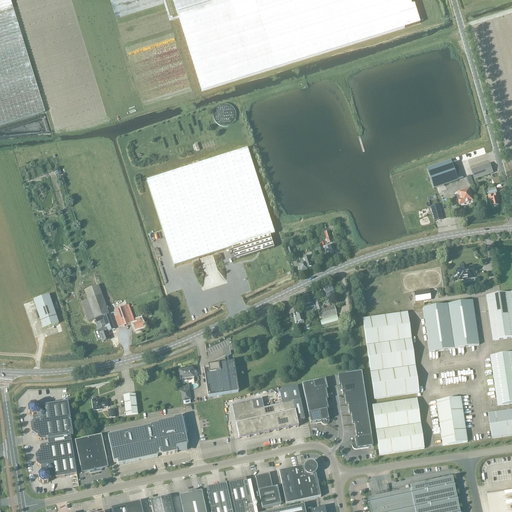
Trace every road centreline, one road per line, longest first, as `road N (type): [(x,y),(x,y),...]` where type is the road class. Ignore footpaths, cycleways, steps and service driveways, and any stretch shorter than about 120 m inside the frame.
road 1 (tertiary): [(511,228),(357,260),(144,355),(66,371),(2,371)]
road 2 (unclassified): [(21,507),(308,446),(328,454),(336,475)]
road 3 (track): [(462,33),(243,101)]
road 4 (unclassified): [(511,206),(453,0)]
road 5 (unclassified): [(336,475),(467,456)]
